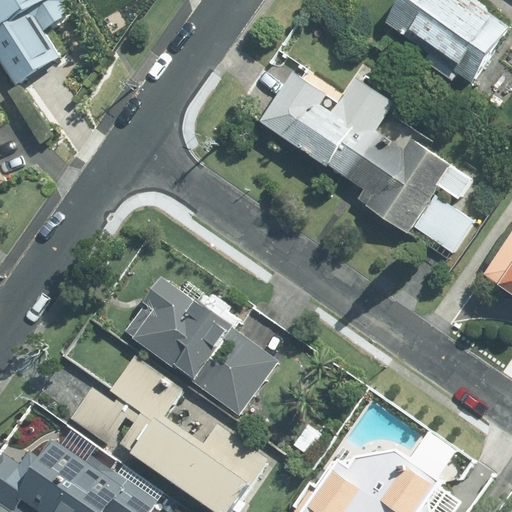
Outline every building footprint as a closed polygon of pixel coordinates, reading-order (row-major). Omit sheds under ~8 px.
[(75,0),(0,0),(0,40),(26,80),(61,57),(40,25),(76,1),(75,0)] [(511,35),(511,33),(462,0),(409,0),(387,33),(475,91),(511,35)] [(354,198),(401,130),(385,118),(394,106),(362,82),(345,104),(322,87),(298,70),(257,127),(354,198)] [(0,128),(0,188),(6,184),(0,173),(0,149),(9,144),(0,128)] [(401,130),(354,198),(386,218),(456,258),(482,220),(460,201),(473,182),(401,130)] [(511,236),(483,276),(511,296),(511,236)] [(164,280),(125,336),(246,421),(285,365),(164,280)] [(182,390),(139,361),(105,411),(86,399),(71,421),(205,511),(242,511),(275,463),(218,424),(207,441),(166,413),(182,390)] [(141,511),(150,500),(56,436),(30,474),(3,456),(0,461),(0,505),(10,511),(102,511),(103,511),(141,511)] [(391,455),(343,464),(313,511),(454,511),(461,503),(453,497),(391,455)]
